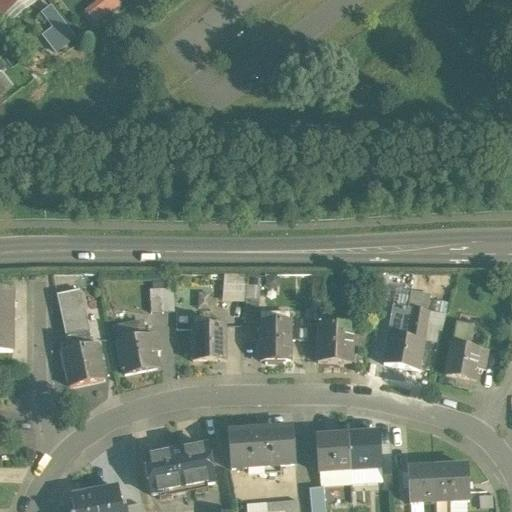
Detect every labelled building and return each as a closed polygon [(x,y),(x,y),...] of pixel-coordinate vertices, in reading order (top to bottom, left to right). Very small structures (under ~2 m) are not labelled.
[(22,0),(0,0),(0,10),(3,15),(22,0)] [(120,5),(116,0),(102,0),(104,3),(111,11),(120,5)] [(104,3),(88,15),(95,24),(111,11),(104,3)] [(55,4),(42,12),(53,28),(43,35),(55,54),(78,40),(55,4)] [(324,277),(313,276),(311,300),(323,301),(324,277)] [(260,277),(246,277),(244,302),(258,303),(260,277)] [(173,290),(161,291),(162,314),(174,314),(173,290)] [(161,291),(149,291),(150,315),(162,314),(161,291)] [(12,293),(0,292),(0,354),(12,354),(12,293)] [(88,336),(79,292),(56,297),(66,341),(88,336)] [(429,299),(411,296),(408,311),(427,314),(429,299)] [(408,311),(393,308),(393,309),(394,309),(389,337),(422,343),(427,314),(408,311)] [(280,316),(280,314),(266,314),(266,324),(289,324),(289,316),(280,316)] [(208,323),(205,320),(196,320),(194,323),(193,328),(191,328),(192,363),(225,363),(225,328),(209,328),(208,323)] [(354,328),(333,328),(333,323),(322,323),(322,327),(319,327),(318,364),(351,365),(351,349),(353,349),(354,328)] [(142,324),(116,330),(119,344),(145,338),(142,324)] [(290,363),(290,324),(289,324),(266,324),(260,324),(260,363),(265,363),(265,365),(285,365),(285,363),(290,363)] [(472,328),(458,326),(453,347),(468,350),(472,328)] [(88,336),(66,341),(68,352),(90,347),(88,336)] [(119,344),(117,344),(124,377),(156,371),(153,355),(159,353),(155,336),(145,338),(119,344)] [(389,337),(383,366),(417,373),(423,343),(422,343),(389,337)] [(68,352),(62,354),(70,389),(103,382),(95,346),(90,347),(68,352)] [(453,347),(451,346),(445,378),(474,383),(476,369),(483,370),(486,353),(468,350),(453,347)] [(292,430),(228,434),(231,471),(294,467),(292,430)] [(379,435),(347,437),(349,473),(381,471),(379,435)] [(347,437),(315,439),(318,475),(349,473),(347,437)] [(214,485),(207,447),(144,459),(151,497),(214,485)] [(468,468),(434,469),(435,505),(450,504),(469,503),(468,468)] [(434,469),(407,470),(409,506),(435,505),(434,469)] [(117,490),(93,494),(96,511),(125,511),(125,509),(121,510),(117,490)] [(324,511),(323,490),(309,491),(310,511),(324,511)] [(96,511),(93,494),(72,499),(74,511),(96,511)] [(297,511),(297,503),(246,507),(246,511),(297,511)]
